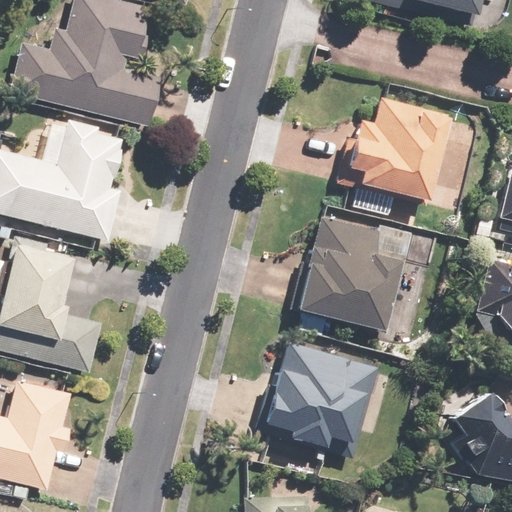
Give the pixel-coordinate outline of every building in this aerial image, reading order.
[(15,46),(4,91),(140,124),(151,78),(117,70),(120,57),(136,60),(143,34),(135,32),(142,7),(113,0),(68,0),(60,32),(50,29),(44,53),(15,46)] [(359,0),(360,1),(464,26),(470,0),(359,0)] [(419,205),(441,114),(377,99),(370,124),(354,120),(348,141),(341,139),(330,184),(419,205)] [(0,150),(0,213),(102,239),(114,191),(102,188),(115,138),(60,125),(51,163),(0,150)] [(511,167),(505,166),(493,215),(511,219),(511,167)] [(403,239),(313,217),(290,312),(380,333),(403,239)] [(0,350),(85,371),(96,325),(53,315),(66,258),(5,244),(0,264),(0,350)] [(511,262),(483,256),(471,311),(500,317),(497,331),(511,334),(511,262)] [(373,367),(282,342),(274,370),(267,368),(249,430),(347,458),(373,367)] [(0,479),(39,489),(49,450),(58,452),(64,430),(55,427),(63,394),(11,380),(1,419),(0,418),(0,479)] [(482,391),(435,424),(465,466),(471,475),(511,481),(511,422),(503,421),(482,391)] [(302,511),(302,497),(238,498),(237,511),(302,511)]
